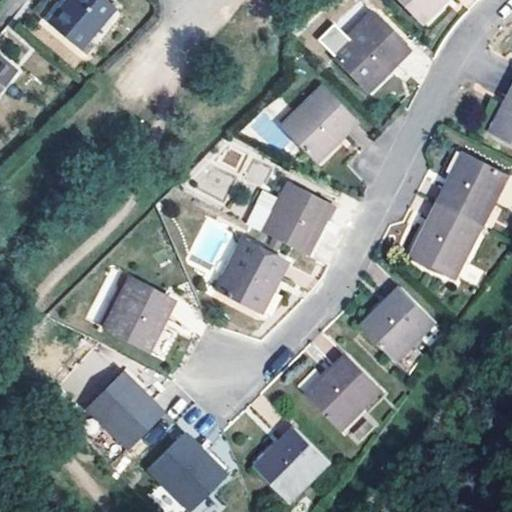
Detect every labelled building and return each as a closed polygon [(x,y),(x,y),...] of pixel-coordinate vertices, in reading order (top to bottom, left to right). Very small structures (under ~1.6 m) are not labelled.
[(107,0),(65,0),(48,22),(79,48),(115,6),(107,0)] [(400,0),(422,22),(443,0),(400,0)] [(366,89),(406,49),(371,13),(331,53),(366,89)] [(0,89),(16,71),(0,57),(0,89)] [(320,85),(280,125),(315,161),(356,121),(320,85)] [(511,144),(511,95),(506,107),(492,134),(511,144)] [(465,154),(440,204),(484,227),(509,176),(465,154)] [(288,181),(279,197),(272,210),(260,203),(249,225),(272,236),(282,242),(306,254),(332,204),(288,181)] [(260,203),(272,210),(279,197),(266,191),(260,203)] [(440,204),(414,255),(458,277),(484,227),(440,204)] [(279,249),(282,242),(272,236),(269,244),(279,249)] [(241,238),(216,288),(260,311),(286,262),(241,238)] [(129,278),(103,327),(148,350),(173,300),(129,278)] [(403,287),(361,327),(397,363),(438,322),(403,287)] [(348,355),(308,395),(343,431),(383,391),(348,355)] [(122,371),(87,407),(126,447),(162,411),(143,393),(122,371)] [(270,428),(282,419),(263,395),(251,404),(270,428)] [(296,428),(256,468),(291,503),(332,463),(296,428)] [(183,434),(148,469),(188,509),(224,474),(183,434)]
